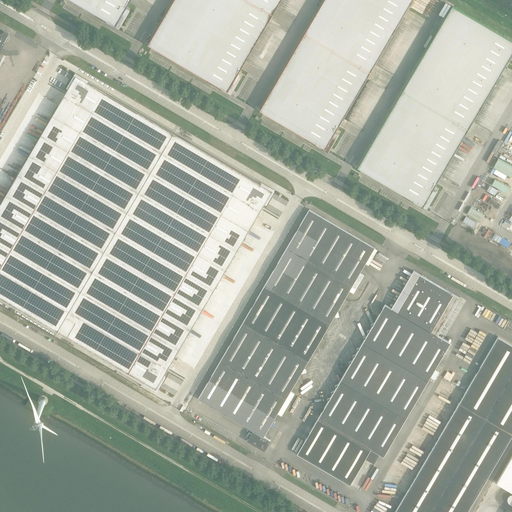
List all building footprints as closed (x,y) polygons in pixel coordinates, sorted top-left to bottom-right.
[(130,0),(72,0),(106,20),(105,21),(117,28),(127,11),(125,9),(130,0)] [(237,75),(281,0),(174,0),(148,44),(218,85),(217,87),(229,94),(239,76),(237,75)] [(412,0),(324,0),(260,110),(316,143),(315,144),(327,151),(337,134),(335,132),(412,0)] [(433,190),(511,54),(511,40),(452,6),(358,167),(386,184),(414,200),(413,202),(424,208),(435,191),(433,190)] [(8,32),(0,27),(0,49),(4,42),(3,42),(8,32)] [(0,296),(157,388),(164,376),(163,376),(265,202),(266,202),(273,190),(76,74),(68,87),(69,87),(0,204),(0,296)] [(493,168),(509,177),(511,172),(511,165),(498,158),(493,168)] [(492,185),(507,193),(510,188),(494,179),(492,185)] [(292,219),(301,203),(288,196),(286,199),(289,201),(288,203),(291,205),(286,213),(289,215),(288,217),(292,219)] [(467,214),(479,222),(483,214),(471,207),(467,214)] [(309,209),(198,398),(253,430),(264,436),(282,406),(290,391),(293,386),(298,389),(303,380),(302,375),(300,374),(316,347),(317,348),(322,347),(325,342),(324,338),(322,337),(338,310),(339,311),(344,309),(349,301),(345,299),(345,298),(351,287),(360,273),(374,248),(309,209)] [(462,222),(472,227),(475,222),(466,216),(462,222)] [(500,242),(508,247),(511,242),(502,238),(500,242)] [(385,304),(326,405),(318,418),(371,449),(384,456),(450,343),(431,331),(453,295),(459,298),(460,298),(413,270),(413,271),(419,275),(397,311),(385,304)] [(511,344),(498,337),(394,511),(467,511),(511,435),(511,344)] [(371,449),(318,418),(297,454),(350,484),(371,449)] [(264,436),(253,430),(251,434),(249,432),(246,437),(249,438),(247,440),(264,451),(270,440),(264,436)] [(511,511),(511,455),(496,482),(502,486),(511,491),(511,511)] [(360,469),(366,472),(372,462),(366,458),(360,469)]
